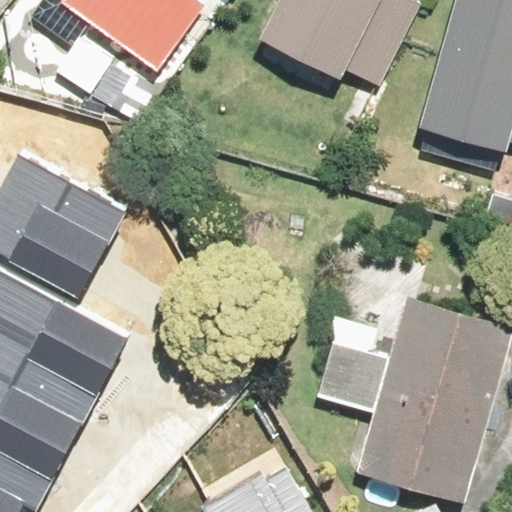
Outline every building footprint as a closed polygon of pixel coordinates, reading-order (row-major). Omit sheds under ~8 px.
[(359,69),(386,83),(429,0),(290,0),(258,63),(339,106),(359,69)] [(511,0),(466,0),(425,143),(497,165),(504,140),(511,142),(511,0)] [(0,270),(22,281),(0,324),(0,511),(22,511),(118,325),(73,303),(120,211),(11,155),(0,176),(0,270)] [(384,411),(366,473),(475,503),(511,370),(511,317),(418,291),(401,354),(340,337),(324,394),(384,411)] [(297,511),(264,443),(195,476),(212,511),(297,511)]
